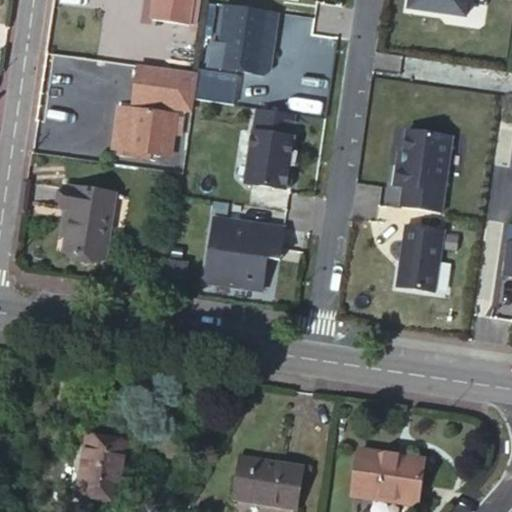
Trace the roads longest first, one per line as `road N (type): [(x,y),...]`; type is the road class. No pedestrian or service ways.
road 1 (residential): [(309,358),(362,0)]
road 2 (residential): [(0,310),(309,358)]
road 3 (residential): [(32,0),(0,220)]
road 4 (residential): [(309,358),(511,388)]
road 5 (unknown): [(357,33),(511,68)]
